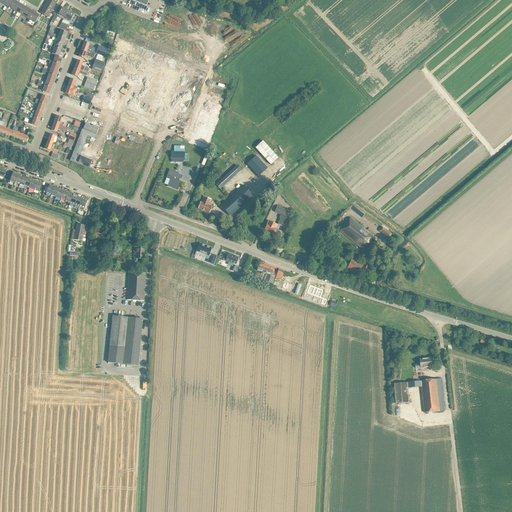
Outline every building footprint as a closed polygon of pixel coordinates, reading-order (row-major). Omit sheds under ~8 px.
[(15,1),(12,0),(11,0),(7,6),(14,11),(19,3),(15,1)] [(52,10),(56,3),(50,0),(48,0),(47,3),(45,6),(52,10)] [(21,6),(19,4),(19,3),(14,11),(21,15),(26,7),(22,5),(21,6)] [(48,17),(52,10),(45,6),(42,10),(43,10),(41,13),(40,13),(48,17)] [(28,10),(25,8),(26,7),(21,15),(28,19),(32,12),(33,11),(32,11),(29,9),(28,10)] [(65,17),(69,11),(63,7),(59,14),(65,17)] [(70,21),(74,14),(69,11),(65,17),(70,21)] [(35,14),(32,12),(28,19),(35,23),(40,15),(39,15),(36,13),(35,14)] [(66,31),(68,25),(64,23),(62,23),(58,28),(66,31)] [(186,29),(184,35),(186,36),(186,39),(191,41),(194,32),(189,30),(186,29)] [(65,39),(67,33),(61,30),(59,36),(65,39)] [(63,44),(65,39),(59,36),(51,33),(49,32),(47,35),(53,37),(57,39),(56,42),(63,44)] [(194,32),(191,41),(197,43),(198,40),(201,41),(203,35),(194,32)] [(203,35),(201,41),(204,43),(203,45),(209,47),(213,38),(207,36),(203,35)] [(120,37),(116,46),(121,48),(125,38),(120,37)] [(125,38),(121,48),(126,50),(130,41),(130,40),(125,38)] [(213,38),(209,47),(215,49),(216,46),(219,47),(221,41),(218,40),(213,38)] [(225,40),(223,47),(226,48),(225,51),(231,53),(233,49),(233,50),(235,46),(234,46),(235,43),(229,41),(229,42),(225,40)] [(61,50),(63,44),(56,42),(55,45),(51,43),(50,46),(54,48),(61,50)] [(84,42),(82,49),(95,54),(96,55),(96,54),(104,57),(107,49),(98,46),(97,48),(93,47),(94,46),(84,42)] [(59,56),(61,50),(54,48),(52,54),(59,56)] [(93,59),(95,54),(82,49),(79,57),(84,59),(85,56),(93,59)] [(151,49),(148,58),(153,59),(156,51),(151,49)] [(156,51),(153,59),(158,61),(161,53),(156,51)] [(60,64),(62,58),(57,57),(56,56),(55,60),(53,59),(52,61),(60,64)] [(103,68),(105,63),(95,59),(94,64),(103,68)] [(181,62),(179,68),(188,71),(190,65),(188,64),(189,61),(183,59),(181,62)] [(88,73),(89,69),(85,67),(81,66),(83,62),(77,60),(75,68),(88,73)] [(53,65),(51,68),(58,70),(60,64),(52,61),(50,61),(49,63),(53,64),(53,65)] [(102,73),(103,68),(94,64),(92,69),(102,73)] [(109,67),(105,76),(111,78),(114,68),(109,67)] [(56,76),(58,70),(51,68),(50,71),(49,71),(48,73),(56,76)] [(86,77),(88,73),(75,68),(72,75),(77,77),(79,74),(86,77)] [(114,68),(111,78),(115,80),(116,79),(119,70),(114,68)] [(179,68),(177,73),(186,76),(188,71),(179,68)] [(209,70),(207,76),(216,79),(219,74),(218,73),(220,70),(213,68),(212,71),(209,70)] [(53,82),(56,76),(48,73),(47,76),(48,76),(47,80),(53,82)] [(175,79),(174,82),(180,84),(181,81),(184,82),(186,76),(177,73),(175,79)] [(207,76),(205,82),(210,84),(209,87),(216,89),(217,86),(214,85),(216,79),(207,76)] [(95,86),(97,81),(87,77),(85,82),(95,86)] [(137,87),(136,87),(142,89),(145,80),(140,78),(137,87)] [(79,90),(79,89),(77,88),(77,87),(74,86),(76,81),(71,79),(68,86),(79,90)] [(51,88),(53,82),(47,80),(46,83),(44,82),(44,85),(51,88)] [(145,80),(142,89),(147,91),(150,82),(145,80)] [(93,90),(95,86),(85,82),(84,87),(93,90)] [(172,85),(170,90),(180,94),(182,88),(179,87),(180,84),(174,82),(173,85),(172,85)] [(49,94),(51,88),(44,85),(43,87),(44,88),(43,91),(49,94)] [(68,86),(65,93),(70,95),(74,97),(75,92),(78,93),(79,90),(68,86)] [(205,88),(203,94),(213,98),(215,92),(214,92),(216,89),(209,87),(208,90),(205,88)] [(168,97),(167,100),(173,102),(174,99),(177,100),(180,94),(170,90),(168,96),(168,97)] [(203,94),(201,100),(204,101),(203,104),(209,106),(210,104),(213,98),(203,94)] [(45,105),(48,97),(42,95),(40,101),(36,99),(36,101),(45,105)] [(90,105),(91,100),(92,99),(84,96),(82,102),(90,105)] [(42,112),(45,105),(36,101),(35,103),(39,105),(37,110),(42,112)] [(199,106),(197,112),(206,115),(208,110),(208,109),(209,106),(203,104),(202,107),(199,106)] [(40,119),(42,112),(37,110),(35,115),(31,113),(30,115),(40,119)] [(93,112),(89,122),(94,124),(98,115),(98,114),(93,112)] [(197,112),(194,118),(197,119),(196,122),(202,124),(203,121),(204,121),(206,115),(197,112)] [(37,126),(40,119),(30,115),(29,117),(33,119),(32,124),(37,126)] [(63,124),(60,123),(62,118),(57,116),(54,123),(66,127),(67,124),(64,123),(63,124)] [(189,123),(187,128),(197,132),(199,126),(201,127),(202,124),(196,122),(195,125),(189,123)] [(66,132),(68,128),(66,127),(54,123),(51,130),(57,132),(58,129),(66,132)] [(123,124),(120,133),(125,135),(128,125),(123,124)] [(7,129),(5,134),(12,137),(16,127),(14,127),(13,131),(7,129)] [(20,139),(22,134),(16,132),(18,128),(16,127),(12,137),(20,139)] [(187,128),(185,134),(188,135),(187,138),(193,141),(194,138),(197,132),(187,128)] [(144,134),(142,140),(151,144),(153,138),(150,137),(152,134),(145,131),(144,135),(144,134)] [(29,137),(29,135),(30,133),(28,132),(26,136),(22,134),(20,139),(27,142),(29,137)] [(53,144),(55,136),(50,134),(47,142),(53,144)] [(138,145),(137,149),(143,151),(144,148),(149,150),(151,144),(142,140),(139,146),(138,145)] [(271,165),(278,158),(263,141),(255,148),(271,165)] [(56,153),(57,151),(51,149),(53,144),(47,142),(45,149),(56,153)] [(81,143),(78,152),(83,154),(87,145),(81,143)] [(136,151),(133,157),(143,161),(145,155),(142,154),(143,151),(137,149),(136,152),(136,151)] [(109,163),(108,163),(114,165),(117,156),(112,154),(109,163)] [(258,177),(267,168),(256,156),(247,164),(258,177)] [(133,157),(131,162),(141,166),(143,161),(133,157)] [(242,160),(224,175),(228,180),(246,165),(242,160)] [(129,168),(128,171),(135,174),(136,171),(139,172),(141,166),(131,162),(129,168)] [(176,172),(170,170),(167,178),(170,180),(167,186),(178,191),(181,182),(178,181),(179,178),(181,179),(182,176),(176,173),(176,172)] [(20,185),(23,176),(18,174),(15,183),(20,185)] [(34,190),(37,181),(32,180),(29,188),(34,190)] [(39,192),(40,188),(42,183),(37,181),(34,190),(39,192)] [(46,194),(51,195),(54,187),(49,185),(48,188),(46,187),(44,192),(46,193),(46,194)] [(230,217),(234,213),(253,197),(243,185),(220,205),(230,217)] [(209,206),(211,200),(203,197),(201,202),(200,202),(198,209),(209,213),(212,207),(209,206)] [(83,198),(79,207),(84,209),(87,200),(83,198)] [(282,226),(285,220),(284,220),(288,212),(277,207),(275,212),(281,215),(279,219),(280,220),(278,224),(282,226)] [(363,250),(374,237),(350,218),(340,231),(363,250)] [(273,234),(275,230),(278,225),(269,221),(264,230),(270,233),(270,234),(272,234),(273,234)] [(390,224),(386,228),(392,233),(396,229),(390,224)] [(86,236),(87,228),(87,227),(77,225),(76,231),(74,231),(72,240),(82,241),(83,235),(86,236)] [(389,238),(392,234),(382,227),(379,231),(389,238)] [(101,237),(103,232),(96,230),(94,236),(96,236),(95,238),(99,239),(100,237),(101,237)] [(135,252),(135,253),(133,256),(135,258),(134,262),(138,262),(139,260),(144,260),(144,244),(139,243),(139,247),(134,247),(134,252),(135,252)] [(209,254),(212,248),(210,247),(200,244),(197,252),(208,256),(210,256),(208,262),(213,265),(216,256),(211,254),(211,255),(209,254)] [(224,258),(222,261),(228,264),(229,262),(236,265),(239,258),(229,254),(227,259),(224,258)] [(362,265),(352,260),(351,260),(347,269),(358,274),(361,268),(367,271),(369,266),(365,264),(364,266),(362,265)] [(262,283),(269,266),(260,262),(257,271),(261,272),(258,281),(262,283)] [(234,265),(232,271),(240,274),(242,268),(234,265)] [(271,286),(276,274),(277,269),(275,268),(269,266),(262,283),(271,286)] [(281,280),(283,276),(284,271),(279,269),(275,279),(277,280),(277,278),(281,280)] [(146,291),(146,289),(145,289),(146,274),(129,273),(127,300),(144,301),(145,291),(146,291)] [(289,292),(292,285),(281,281),(278,288),(289,292)] [(310,285),(307,293),(320,297),(323,290),(310,285)] [(113,316),(108,363),(138,366),(139,354),(142,319),(138,319),(138,318),(137,317),(137,316),(136,316),(135,316),(134,316),(133,317),(133,318),(128,318),(123,317),(113,316)] [(416,369),(432,367),(431,358),(420,359),(420,362),(420,363),(420,364),(416,365),(416,369)] [(437,380),(408,383),(409,388),(421,387),(424,413),(440,411),(437,380)] [(396,404),(409,403),(407,383),(394,384),(396,404)]
